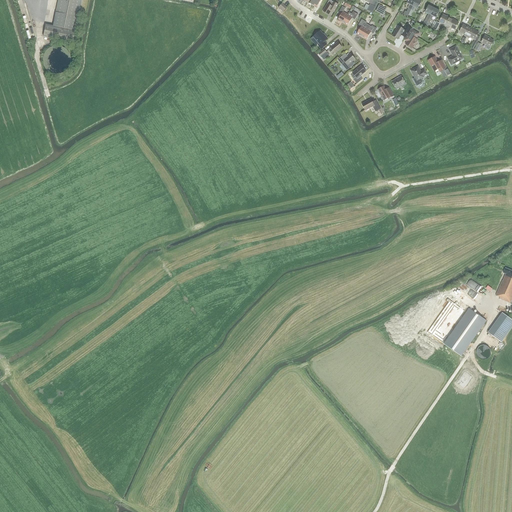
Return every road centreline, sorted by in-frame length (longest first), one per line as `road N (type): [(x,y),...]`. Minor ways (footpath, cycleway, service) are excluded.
road 1 (track): [(469,351),(396,459),(374,511)]
road 2 (track): [(383,184),(511,169)]
